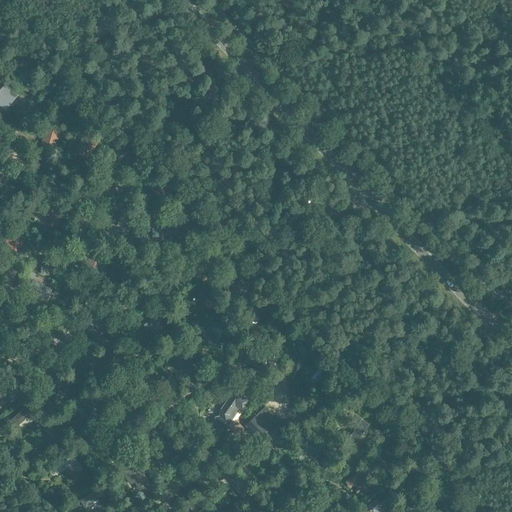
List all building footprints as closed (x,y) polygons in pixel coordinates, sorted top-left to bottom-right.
[(38,60),(23,48),(11,62),(26,75),(38,60)] [(16,96),(4,85),(3,86),(0,89),(0,107),(4,111),(16,96)] [(56,89),(50,100),(60,105),(58,107),(62,110),(64,107),(68,109),(74,99),(56,89)] [(60,133),(44,128),(38,150),(54,154),(60,133)] [(86,133),(75,153),(87,160),(99,140),(86,133)] [(137,163),(125,148),(106,163),(111,169),(123,160),(130,169),(137,163)] [(1,164),(0,165),(0,174),(9,180),(11,181),(16,184),(20,176),(1,164)] [(168,192),(153,177),(144,186),(159,201),(168,192)] [(65,216),(60,213),(44,204),(39,212),(48,217),(44,224),(56,231),(65,216)] [(112,223),(109,232),(125,238),(134,218),(122,213),(117,226),(112,223)] [(15,227),(2,240),(15,253),(28,240),(15,227)] [(153,228),(152,239),(160,240),(160,242),(163,242),(163,240),(177,241),(177,229),(153,228)] [(104,254),(91,250),(91,251),(86,249),(80,267),(85,269),(85,270),(97,274),(104,254)] [(24,275),(34,279),(36,275),(26,270),(24,275)] [(71,276),(65,280),(72,290),(77,287),(71,276)] [(248,290),(243,286),(238,282),(224,297),(234,306),(248,290)] [(204,306),(207,308),(208,306),(211,309),(217,301),(202,288),(196,295),(206,304),(204,306)] [(21,293),(17,303),(36,313),(44,298),(38,295),(37,298),(26,292),(25,295),(21,293)] [(253,308),(254,302),(250,301),(246,300),(244,314),(248,314),(265,317),(266,310),(254,308),(253,308)] [(7,305),(0,313),(0,318),(16,332),(25,321),(7,305)] [(156,317),(143,325),(153,340),(165,333),(156,317)] [(209,344),(218,338),(213,331),(223,324),(218,317),(200,330),(209,344)] [(296,340),(303,361),(315,357),(312,346),(306,348),(303,338),(296,340)] [(177,354),(175,355),(180,371),(183,371),(184,374),(192,372),(191,368),(193,367),(188,350),(185,351),(184,348),(176,350),(177,354)] [(87,351),(80,358),(89,369),(94,374),(102,367),(96,360),(87,351)] [(320,357),(304,375),(309,379),(321,368),(328,374),(333,368),(320,357)] [(110,378),(107,373),(102,376),(104,381),(110,378)] [(131,395),(121,376),(113,379),(122,399),(123,398),(131,395)] [(55,396),(51,398),(56,407),(65,401),(72,397),(61,379),(54,383),(60,393),(55,396)] [(12,388),(8,382),(0,387),(0,398),(6,395),(11,403),(18,398),(12,388)] [(220,416),(215,417),(218,432),(234,429),(232,421),(239,410),(243,413),(251,400),(235,389),(221,409),(222,409),(220,413),(220,416)] [(99,416),(93,391),(84,394),(90,418),(99,416)] [(30,404),(13,419),(19,426),(35,411),(30,404)] [(245,426),(259,441),(280,421),(280,420),(266,406),(245,426)] [(167,432),(151,414),(144,420),(153,431),(150,433),(154,438),(158,435),(160,437),(167,432)] [(359,418),(349,442),(356,444),(365,421),(359,418)] [(43,429),(46,434),(43,436),(49,445),(52,442),(55,446),(63,440),(52,423),(43,429)] [(116,457),(118,460),(120,459),(122,462),(130,457),(118,438),(110,443),(117,455),(116,457)] [(162,442),(167,467),(177,465),(172,440),(162,442)] [(309,441),(293,453),(299,460),(307,454),(312,460),(320,453),(309,441)] [(70,450),(51,466),(57,473),(76,457),(70,450)] [(386,476),(398,460),(386,451),(374,466),(386,476)] [(375,461),(374,460),(370,457),(367,461),(373,465),(375,461)] [(82,460),(78,464),(83,469),(87,466),(82,460)] [(139,463),(123,473),(130,485),(135,482),(140,491),(151,484),(139,463)] [(112,475),(109,470),(103,474),(106,479),(112,475)] [(349,478),(357,489),(355,490),(357,493),(359,492),(361,496),(369,490),(357,472),(349,478)] [(418,472),(411,482),(409,481),(407,484),(409,485),(405,490),(413,495),(426,477),(418,472)] [(294,496),(296,487),(273,481),(271,490),(294,496)] [(376,481),(371,485),(374,490),(379,486),(376,481)] [(102,485),(80,500),(85,508),(107,493),(102,485)] [(200,496),(187,503),(191,510),(211,498),(207,491),(199,495),(200,496)] [(364,511),(371,511),(387,503),(382,496),(362,507),(364,511)]
